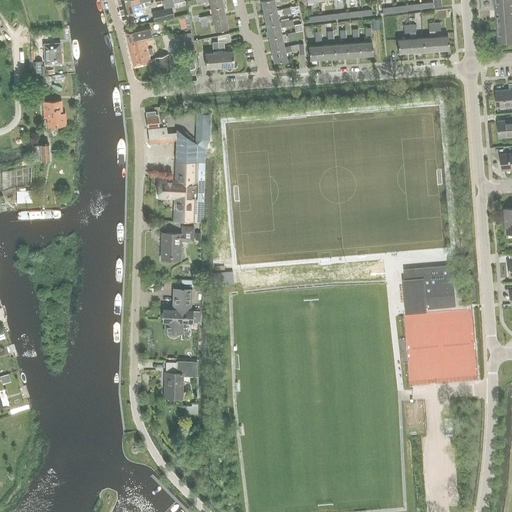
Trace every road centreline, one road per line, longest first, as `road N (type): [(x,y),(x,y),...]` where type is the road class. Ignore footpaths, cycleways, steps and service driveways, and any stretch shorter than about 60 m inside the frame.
road 1 (residential): [(133,371),(133,93)]
road 2 (residential): [(265,83),(470,66)]
road 3 (unclassified): [(205,511),(145,438),(133,371)]
road 4 (tertiary): [(482,511),(491,350)]
road 5 (tertiary): [(491,350),(480,190)]
road 6 (residential): [(133,93),(265,83)]
road 7 (tertiary): [(480,190),(470,66)]
